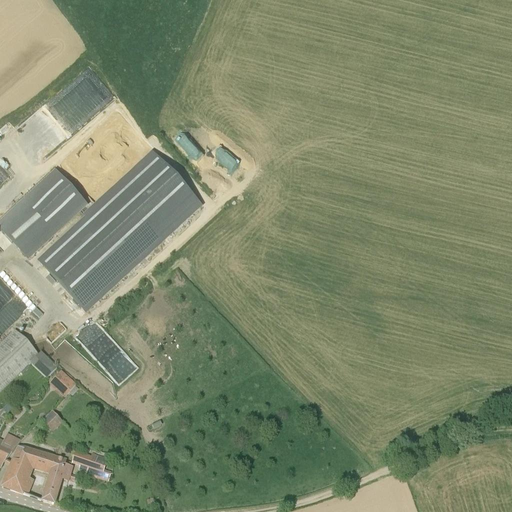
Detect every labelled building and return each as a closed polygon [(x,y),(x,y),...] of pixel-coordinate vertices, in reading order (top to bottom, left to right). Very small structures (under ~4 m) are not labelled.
[(159,160),(39,271),(88,323),(207,212),(159,160)] [(95,211),(62,175),(2,231),(35,267),(95,211)] [(11,181),(0,191),(0,253),(1,253),(0,252),(0,219),(25,196),(11,181)] [(0,335),(29,308),(15,294),(3,306),(0,303),(0,335)] [(0,392),(2,391),(30,364),(38,356),(15,331),(0,344),(0,392)] [(47,379),(57,369),(41,354),(30,364),(47,379)] [(76,386),(61,373),(50,386),(64,398),(76,386)] [(53,413),(42,423),(52,433),(62,423),(53,413)] [(4,464),(5,462),(6,461),(21,442),(7,436),(3,443),(0,441),(0,468),(1,469),(4,464)] [(65,462),(17,449),(10,463),(6,461),(5,462),(11,467),(3,487),(2,487),(1,488),(27,497),(33,482),(29,480),(33,471),(49,476),(41,502),(43,503),(54,506),(60,480),(68,482),(68,480),(73,482),(74,477),(69,476),(71,469),(66,468),(66,465),(64,465),(65,462)] [(92,455),(91,459),(76,454),(73,464),(80,467),(79,472),(102,479),(107,460),(92,455)]
